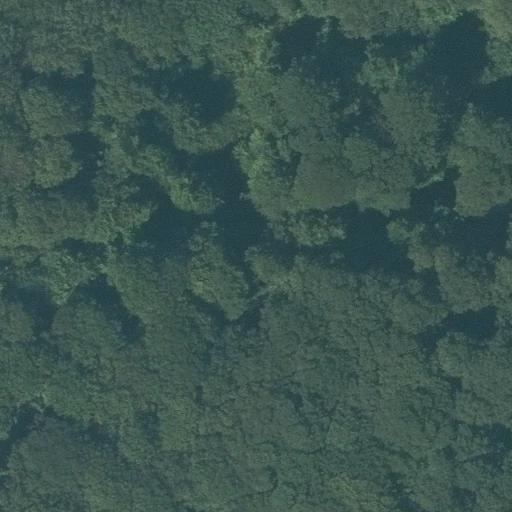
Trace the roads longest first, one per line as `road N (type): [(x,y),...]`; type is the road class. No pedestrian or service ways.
road 1 (track): [(511,207),(403,212),(200,200),(110,213),(0,244)]
road 2 (track): [(398,511),(511,223)]
